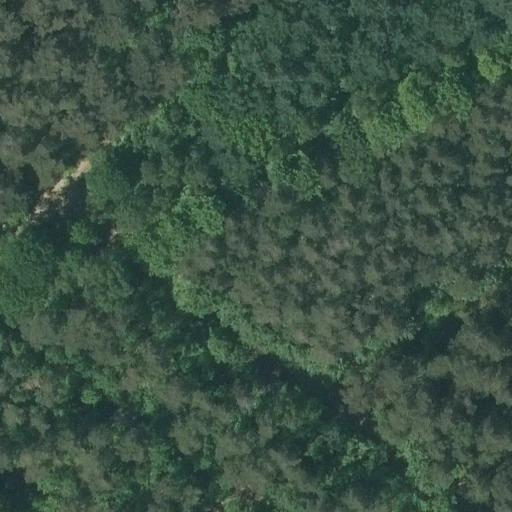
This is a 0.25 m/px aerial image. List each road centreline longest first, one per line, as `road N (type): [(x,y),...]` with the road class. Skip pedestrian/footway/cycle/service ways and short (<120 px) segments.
road 1 (track): [(511,31),(380,99),(106,208),(42,195)]
road 2 (track): [(465,511),(239,340),(106,208)]
road 3 (track): [(42,195),(248,0)]
